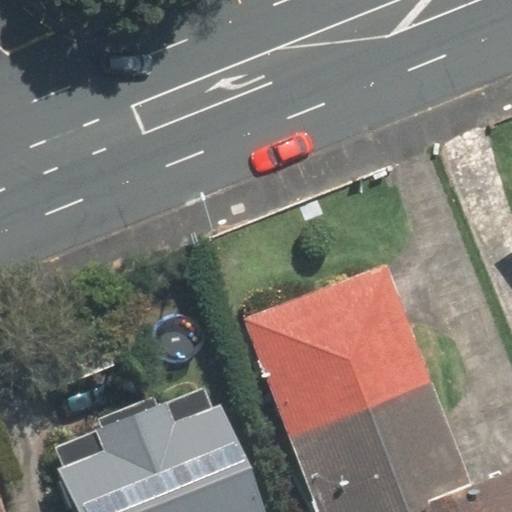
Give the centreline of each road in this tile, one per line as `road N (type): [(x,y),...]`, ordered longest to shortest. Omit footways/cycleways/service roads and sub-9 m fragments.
road 1 (secondary): [(447,0),(98,140)]
road 2 (residential): [(0,49),(98,140)]
